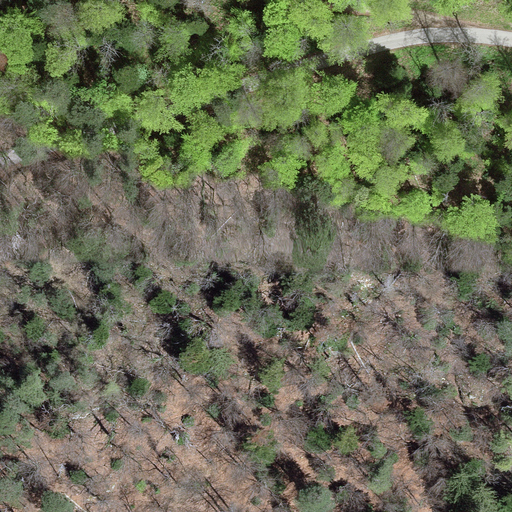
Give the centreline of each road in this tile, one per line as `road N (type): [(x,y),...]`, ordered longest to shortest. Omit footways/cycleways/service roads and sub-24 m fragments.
road 1 (unclassified): [(0,159),(176,112),(405,36),(511,40)]
road 2 (track): [(312,0),(414,14),(456,32)]
